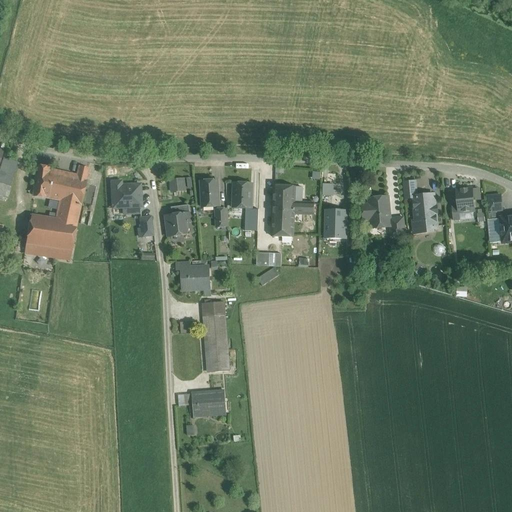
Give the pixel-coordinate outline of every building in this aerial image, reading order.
[(0,180),(0,182),(10,186),(18,162),(7,159),(0,180)] [(56,220),(31,216),(30,222),(29,222),(24,254),(71,261),(76,229),(75,229),(86,180),(88,169),(79,167),(77,176),(70,174),(70,177),(58,174),(55,199),(61,201),(56,220)] [(48,168),(38,167),(34,196),(50,198),(55,199),(58,174),(48,172),(48,168)] [(185,181),(168,182),(169,194),(186,193),(185,181)] [(218,181),(201,182),(202,208),(220,207),(218,181)] [(8,194),(10,186),(0,182),(0,200),(3,201),(6,194),(8,194)] [(131,187),(122,188),(121,182),(112,182),(113,209),(142,207),(140,185),(131,185),(131,187)] [(405,199),(414,198),(417,197),(415,182),(403,183),(405,199)] [(252,183),(235,183),(234,209),(235,209),(235,206),(242,206),(242,208),(250,208),(250,209),(251,209),(252,183)] [(334,195),(334,183),(323,183),(323,195),(334,195)] [(295,187),(274,186),(272,237),(293,238),(294,214),(314,215),(314,203),(294,202),(295,187)] [(472,189),(457,191),(458,207),(459,213),(461,212),(464,214),(470,214),(472,211),(475,211),(472,189)] [(500,195),(487,197),(489,212),(502,211),(500,195)] [(417,197),(414,198),(416,222),(413,222),(414,233),(432,231),(432,229),(437,228),(435,214),(437,214),(437,207),(435,207),(434,196),(417,197)] [(388,198),(369,200),(369,205),(367,208),(368,218),(371,220),(371,229),(373,229),(372,226),(390,225),(390,227),(391,227),(390,219),(388,198)] [(189,205),(171,208),(172,216),(165,217),(168,237),(187,235),(186,223),(191,222),(189,205)] [(458,207),(452,207),(453,220),(460,220),(459,213),(458,207)] [(227,209),(216,210),(217,228),(228,227),(227,209)] [(250,220),(246,219),(245,231),(258,232),(259,210),(258,210),(258,212),(250,211),(250,212),(251,212),(250,220)] [(346,212),(326,212),(326,239),(346,239),(346,212)] [(511,217),(500,219),(503,243),(511,241),(511,217)] [(151,218),(141,219),(143,237),(153,235),(151,218)] [(404,218),(390,219),(391,227),(390,227),(391,237),(405,236),(404,218)] [(441,244),(439,244),(438,244),(437,245),(435,245),(434,246),(434,247),(433,249),(433,250),(433,252),(434,253),(435,254),(436,255),(437,256),(439,256),(440,256),(442,256),(443,255),(444,254),(444,253),(445,252),(445,250),(445,248),(444,247),(443,246),(442,245),(441,244)] [(270,254),(257,254),(257,266),(269,267),(270,254)] [(301,255),(282,254),(281,267),(300,268),(301,255)] [(209,268),(191,269),(191,262),(177,263),(177,271),(181,270),(182,289),(204,288),(205,296),(211,296),(209,268)] [(417,266),(413,270),(419,276),(423,271),(417,266)] [(275,268),(258,279),(263,287),(279,276),(275,268)] [(224,302),(204,304),(210,373),(229,372),(224,302)] [(195,322),(181,323),(181,334),(196,333),(195,322)] [(224,391),(193,393),(193,395),(194,406),(194,418),(226,415),(224,391)] [(194,406),(193,395),(185,395),(185,406),(194,406)]
